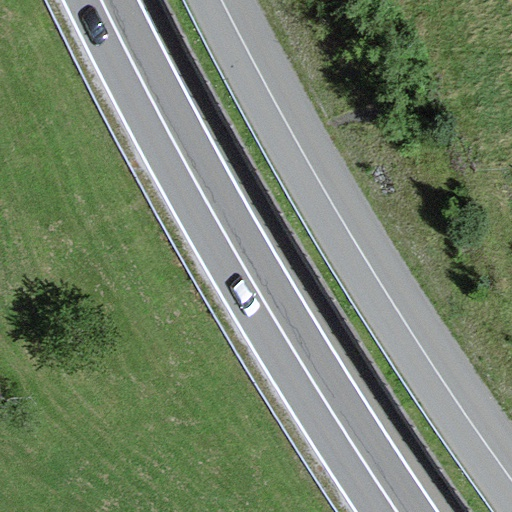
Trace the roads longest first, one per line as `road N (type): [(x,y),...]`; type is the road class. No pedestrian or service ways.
road 1 (trunk): [(397,511),(206,203),(99,0)]
road 2 (tertiary): [(511,477),(389,295),(219,0)]
